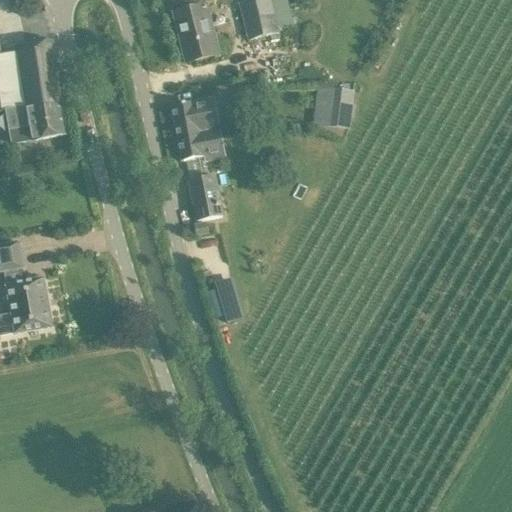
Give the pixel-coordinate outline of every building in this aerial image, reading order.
[(280,35),(279,31),(293,27),(286,0),(283,0),(271,3),(270,0),(256,0),(238,5),(248,43),(280,35)] [(186,64),(220,55),(208,6),(174,15),(186,64)] [(0,45),(0,112),(6,112),(12,146),(33,142),(33,143),(67,137),(61,104),(52,43),(16,48),(16,53),(2,56),(0,45)] [(330,91),(325,128),(348,131),(353,94),(330,91)] [(197,102),(172,107),(176,129),(192,126),(194,134),(211,132),(220,131),(214,100),(197,103),(197,102)] [(192,126),(176,129),(182,163),(184,163),(188,183),(187,183),(195,222),(219,217),(212,178),(207,179),(205,163),(225,159),(220,131),(211,132),(194,134),(192,126)] [(208,235),(206,226),(195,228),(197,237),(208,235)] [(18,242),(0,245),(0,271),(3,271),(5,284),(10,314),(0,316),(0,334),(13,333),(14,334),(51,327),(42,278),(22,282),(19,269),(23,268),(18,242)] [(216,289),(206,292),(214,319),(224,316),(227,325),(244,320),(232,279),(215,285),(216,289)]
